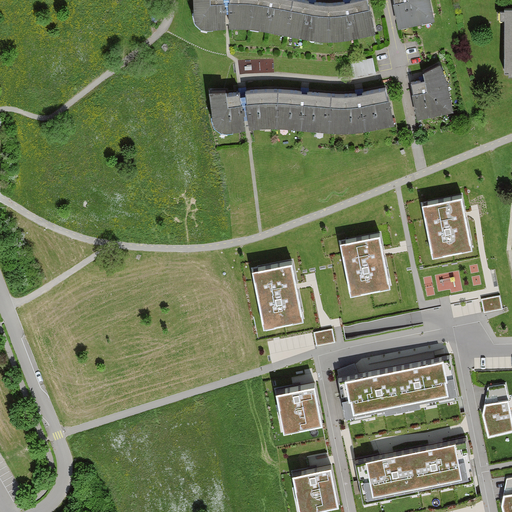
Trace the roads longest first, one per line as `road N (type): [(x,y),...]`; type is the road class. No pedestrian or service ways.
road 1 (unknown): [(10,319),(197,286),(224,309),(249,373)]
road 2 (residential): [(459,332),(323,359),(352,511)]
road 3 (residential): [(34,511),(54,500),(64,471),(0,292)]
road 4 (residential): [(459,332),(491,511)]
